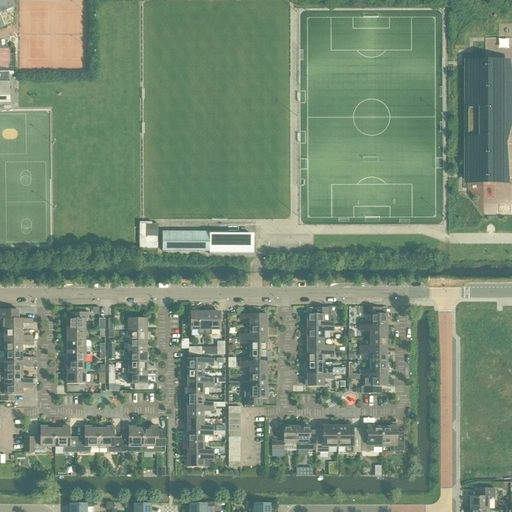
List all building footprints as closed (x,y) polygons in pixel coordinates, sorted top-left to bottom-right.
[(0,0),(0,28),(5,26),(0,16),(0,13),(14,7),(10,0),(0,0)] [(468,107),(465,107),(465,138),(468,138),(467,183),(484,183),(485,183),(508,183),(507,166),(507,163),(505,143),(510,127),(511,117),(511,86),(509,62),(508,62),(485,62),(468,62),(468,107)] [(0,99),(9,100),(9,83),(8,83),(8,72),(0,72),(0,99)] [(139,241),(139,249),(158,249),(158,225),(151,225),(151,223),(140,223),(139,223),(139,225),(139,241)] [(209,235),(162,235),(162,252),(209,252),(209,255),(253,255),(253,251),(252,251),(252,238),(252,236),(248,236),(227,235),(227,233),(209,233),(209,235)] [(312,315),(306,315),(307,328),(333,327),(333,322),(331,322),(330,322),(330,315),(330,308),(329,308),(316,309),(313,309),(313,315),(312,315)] [(370,322),(360,322),(360,327),(387,327),(387,315),(381,315),(381,308),(364,308),(364,315),(370,315),(370,322)] [(33,320),(18,320),(18,311),(0,311),(0,320),(4,321),(4,331),(22,331),(22,325),(33,325),(33,320)] [(88,313),(69,313),(69,319),(66,319),(67,330),(85,330),(85,320),(88,320),(88,313)] [(199,335),(205,335),(205,313),(191,313),(191,330),(199,330),(199,335)] [(211,335),(211,330),(219,330),(219,313),(205,313),(205,335),(211,335)] [(485,314),(469,314),(469,320),(472,320),(472,325),(469,325),(469,326),(470,326),(470,345),(479,345),(479,343),(502,343),(511,342),(511,313),(504,314),(504,316),(499,316),(499,314),(490,314),(490,316),(485,316),(485,314)] [(267,315),(240,315),(240,320),(250,320),(250,327),(267,327),(267,315)] [(128,326),(122,326),(122,330),(128,330),(147,330),(147,319),(128,319),(128,326)] [(250,334),(239,334),(239,339),(267,339),(267,327),(250,327),(250,334)] [(333,327),(307,328),(307,339),(324,339),(323,332),(333,332),(333,327)] [(387,327),(360,327),(360,332),(370,332),(370,339),(387,339),(387,327)] [(67,341),(85,341),(85,330),(67,330),(67,341)] [(147,330),(128,330),(128,341),(147,341),(147,330)] [(4,341),(33,341),(33,337),(22,337),(22,331),(4,331),(4,341)] [(267,339),(239,339),(239,344),(250,344),(250,351),(267,351),(267,339)] [(324,339),(307,339),(307,351),(334,351),(334,347),(324,347),(324,339)] [(370,346),(360,346),(360,351),(387,351),(387,339),(370,339),(370,346)] [(33,347),(33,341),(4,341),(4,353),(22,353),(22,347),(33,347)] [(90,348),(85,348),(85,341),(67,341),(67,352),(90,352),(90,348)] [(147,341),(128,341),(128,351),(147,351),(147,341)] [(123,352),(123,356),(128,356),(128,363),(147,363),(147,351),(128,351),(128,352),(123,352)] [(250,358),(239,358),(239,363),(267,363),(267,351),(250,351),(250,358)] [(334,351),(307,351),(307,363),(307,364),(324,363),(324,356),(334,356),(334,351)] [(387,351),(360,351),(360,356),(370,356),(370,363),(387,363),(387,351)] [(85,363),(85,356),(91,356),(90,352),(67,352),(67,363),(85,363)] [(33,363),(33,359),(22,359),(22,353),(4,353),(4,363),(33,363)] [(187,359),(184,359),(184,365),(185,367),(187,367),(187,371),(204,371),(204,364),(214,364),(214,359),(187,359)] [(487,361),(469,361),(469,371),(486,371),(487,361)] [(33,369),(33,363),(4,363),(4,374),(4,375),(22,375),(22,369),(33,369)] [(67,374),(86,374),(85,363),(67,363),(67,374)] [(122,369),(122,373),(128,374),(128,373),(147,373),(147,363),(128,363),(128,369),(122,369)] [(267,363),(239,363),(239,367),(250,367),(250,375),(267,375),(267,363)] [(306,363),(303,363),(303,367),(303,369),(305,371),(307,371),(307,376),(334,375),(345,375),(345,369),(334,369),(334,370),(324,370),(324,363),(307,364),(307,363),(306,363)] [(370,370),(360,370),(360,375),(387,375),(387,363),(370,363),(370,370)] [(187,371),(184,371),(184,377),(186,379),(187,379),(187,383),(214,383),(214,379),(204,378),(204,371),(187,371)] [(486,371),(469,371),(469,380),(487,380),(486,371)] [(4,375),(4,374),(0,373),(0,385),(33,385),(33,380),(22,380),(22,375),(4,375)] [(147,373),(128,373),(128,374),(128,385),(135,384),(135,390),(147,390),(147,384),(147,373)] [(86,374),(67,374),(67,385),(86,385),(86,374)] [(250,382),(240,383),(240,387),(267,387),(267,375),(250,375),(250,382)] [(334,375),(307,376),(307,388),(324,388),(324,380),(334,380),(334,375)] [(387,375),(360,375),(360,380),(363,380),(363,387),(361,387),(361,391),(361,394),(364,394),(381,394),(381,387),(387,387),(387,375)] [(487,380),(469,380),(469,389),(486,389),(487,380)] [(214,383),(187,383),(187,395),(204,395),(204,389),(214,389),(214,383)] [(0,395),(1,396),(1,402),(14,402),(14,396),(22,396),(22,390),(33,390),(33,385),(0,385),(0,395)] [(267,387),(240,387),(240,392),(244,392),(244,399),(244,400),(244,404),(244,406),(262,406),(262,399),(267,399),(267,387)] [(486,389),(469,389),(469,400),(486,400),(487,391),(486,389)] [(204,395),(187,395),(187,408),(214,407),(214,403),(204,402),(204,395)] [(486,400),(469,400),(469,410),(486,410),(486,400)] [(214,407),(187,408),(187,419),(204,419),(204,412),(214,413),(214,407)] [(486,410),(469,410),(469,420),(486,420),(486,410)] [(187,419),(183,419),(183,425),(185,426),(185,427),(187,427),(187,432),(214,431),(214,427),(204,427),(204,419),(187,419)] [(486,420),(469,420),(469,431),(482,431),(486,431),(486,430),(486,422),(486,420)] [(41,438),(26,438),(26,454),(47,453),(46,447),(55,447),(55,440),(55,430),(48,430),(48,427),(41,428),(41,438)] [(55,430),(55,440),(55,447),(64,447),(64,453),(76,453),(77,440),(77,438),(70,438),(70,427),(63,427),(63,430),(55,430)] [(85,438),(77,438),(77,440),(76,453),(90,453),(90,447),(99,447),(99,440),(99,430),(92,430),(92,427),(85,427),(85,438)] [(107,430),(99,430),(99,440),(99,447),(107,447),(107,453),(121,453),(121,438),(114,438),(114,427),(107,427),(107,430)] [(121,438),(121,453),(132,453),(143,453),(143,447),(143,440),(143,430),(136,430),(136,427),(129,427),(129,435),(121,435),(121,438)] [(151,430),(143,430),(143,440),(143,447),(143,453),(153,453),(165,453),(165,435),(165,431),(158,431),(158,427),(151,427),(151,430)] [(272,443),(271,443),(272,451),(286,451),(296,451),(296,440),(296,427),(283,427),(283,443),(272,443)] [(309,427),(296,427),(296,440),(296,451),(313,451),(315,451),(315,440),(315,435),(316,435),(316,433),(315,433),(315,430),(314,430),(309,430),(309,427)] [(316,435),(315,435),(315,440),(315,451),(315,453),(328,453),(328,447),(337,447),(337,440),(337,427),(322,427),(322,435),(316,435)] [(352,427),(337,427),(337,440),(337,447),(346,447),(346,453),(360,453),(360,452),(359,452),(360,440),(360,433),(359,433),(352,433),(352,427)] [(367,433),(360,433),(360,440),(359,452),(360,452),(373,452),(381,452),(381,446),(381,440),(381,437),(381,428),(373,428),(373,427),(367,427),(367,433)] [(390,428),(381,428),(381,437),(381,440),(381,446),(390,446),(390,452),(404,452),(404,433),(396,433),(396,427),(390,427),(390,428)] [(482,437),(469,437),(469,448),(490,448),(490,437),(493,437),(493,430),(486,430),(486,431),(482,431),(482,437)] [(214,431),(187,432),(187,443),(204,444),(204,436),(214,436),(214,431)] [(204,444),(187,443),(187,456),(214,456),(214,451),(204,451),(204,444)] [(490,448),(469,448),(469,459),(490,459),(490,448)] [(214,456),(187,456),(187,468),(204,468),(204,460),(214,460),(214,456)] [(490,459),(469,459),(469,472),(482,472),(482,478),(495,478),(495,460),(490,460),(490,459)] [(476,498),(471,498),(470,511),(489,511),(489,499),(494,499),(494,490),(476,490),(476,498)] [(189,511),(206,511),(206,507),(214,507),(214,502),(206,502),(206,504),(190,504),(189,511)] [(254,502),(245,502),(245,507),(254,507),(253,511),(269,511),(270,504),(254,504),(254,502)] [(86,504),(70,504),(69,511),(86,511),(86,507),(95,507),(95,503),(86,503),(86,504)] [(133,511),(150,511),(150,504),(134,504),(134,503),(125,503),(126,507),(134,507),(133,511)]
